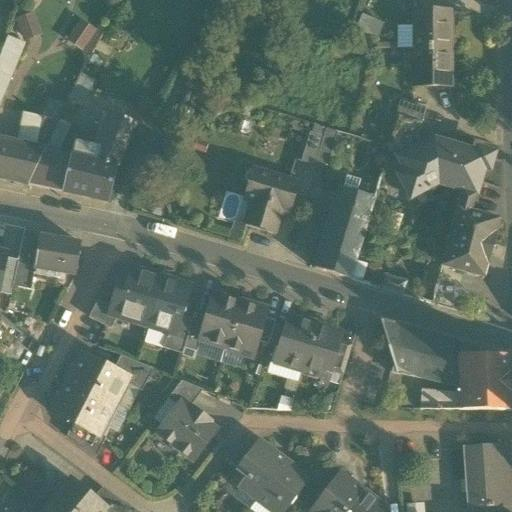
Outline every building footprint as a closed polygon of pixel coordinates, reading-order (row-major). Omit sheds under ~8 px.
[(413,28),(413,50),(450,50),(450,12),(413,12),(413,28)] [(34,13),(13,21),(22,43),(42,36),(34,13)] [(355,32),(376,41),(384,25),(362,15),(355,32)] [(81,21),(66,42),(82,53),(96,31),(81,21)] [(396,50),(413,50),(413,28),(397,28),(396,50)] [(1,51),(0,54),(0,78),(11,83),(25,45),(7,38),(1,51)] [(388,64),(413,64),(413,50),(396,50),(388,50),(388,64)] [(450,89),(450,50),(413,50),(413,64),(412,89),(450,89)] [(0,106),(11,83),(0,78),(0,106)] [(69,100),(80,106),(91,83),(80,78),(69,100)] [(46,99),(43,119),(58,123),(67,104),(46,99)] [(393,151),(398,160),(423,147),(417,136),(421,125),(426,108),(412,104),(401,101),(396,117),(397,118),(388,149),(393,151)] [(0,179),(28,185),(44,152),(58,123),(43,119),(21,115),(14,145),(0,141),(0,179)] [(101,148),(95,163),(114,167),(130,126),(113,119),(101,148)] [(58,123),(44,152),(57,154),(71,126),(58,123)] [(325,131),(323,138),(309,134),(300,163),(314,168),(315,164),(327,167),(337,134),(325,131)] [(74,142),(71,157),(95,163),(101,148),(74,142)] [(398,160),(405,174),(402,184),(410,199),(438,185),(461,192),(475,196),(483,170),(486,158),(476,154),(442,144),(442,146),(431,143),(423,147),(398,160)] [(477,150),(476,154),(486,158),(483,170),(488,172),(493,155),(477,150)] [(71,157),(57,154),(44,152),(28,185),(63,193),(71,157)] [(106,202),(114,167),(95,163),(71,157),(63,193),(106,202)] [(248,229),(273,237),(281,211),(287,213),(296,184),(258,173),(254,185),(250,184),(244,201),(256,204),(248,229)] [(342,191),(356,195),(360,181),(346,177),(342,191)] [(332,275),(350,281),(351,278),(356,262),(365,233),(375,201),(356,195),(342,191),(339,189),(314,270),(332,275)] [(470,214),(475,196),(461,192),(457,210),(470,214)] [(162,208),(143,202),(140,213),(159,218),(162,208)] [(499,221),(470,214),(457,210),(441,268),(483,279),(499,221)] [(384,235),(396,239),(402,216),(390,213),(384,235)] [(243,227),(232,223),(227,240),(237,244),(243,227)] [(38,242),(33,270),(59,274),(75,277),(80,245),(39,238),(38,242)] [(12,288),(30,292),(33,276),(32,276),(33,270),(38,242),(22,239),(17,262),(12,288)] [(6,259),(0,287),(0,294),(10,297),(12,288),(17,262),(6,259)] [(368,265),(356,262),(351,278),(363,282),(368,265)] [(59,274),(33,270),(32,276),(33,276),(58,281),(59,274)] [(116,317),(149,327),(163,281),(132,272),(125,295),(116,292),(114,298),(109,315),(116,317)] [(381,290),(400,296),(404,284),(384,278),(381,290)] [(188,289),(163,281),(149,327),(168,333),(175,335),(180,317),(188,289)] [(110,330),(115,322),(116,317),(109,315),(114,298),(101,293),(88,319),(110,330)] [(225,350),(239,304),(212,296),(205,319),(199,342),(200,342),(225,350)] [(266,312),(239,304),(225,350),(252,358),(257,343),(264,320),(266,312)] [(194,315),(192,321),(184,350),(196,354),(200,342),(199,342),(205,319),(194,315)] [(182,356),(184,350),(192,321),(180,317),(175,335),(168,333),(163,349),(182,356)] [(275,365),(302,373),(316,327),(289,319),(287,326),(280,350),(275,365)] [(257,343),(268,346),(275,323),(264,320),(257,343)] [(397,375),(461,390),(459,356),(480,357),(480,349),(380,320),(384,335),(397,375)] [(287,326),(275,323),(268,346),(280,350),(287,326)] [(143,344),(163,349),(168,333),(149,327),(143,344)] [(341,335),(316,327),(302,373),(327,381),(330,373),(339,342),(341,335)] [(220,365),(225,350),(200,342),(196,354),(195,357),(220,365)] [(330,373),(342,377),(351,346),(339,342),(330,373)] [(225,350),(220,365),(247,373),(252,358),(225,350)] [(81,355),(67,383),(113,407),(125,384),(128,378),(113,371),(81,355)] [(463,412),(510,412),(508,357),(480,357),(459,356),(461,390),(462,397),(463,412)] [(139,391),(141,393),(153,371),(120,357),(113,371),(128,378),(125,384),(139,391)] [(295,394),(302,373),(275,365),(270,363),(266,376),(285,382),(283,391),(295,394)] [(128,414),(113,407),(67,383),(52,413),(73,424),(98,437),(99,435),(105,439),(110,431),(117,435),(128,414)] [(180,404),(189,411),(203,392),(181,383),(167,401),(177,408),(180,404)] [(113,407),(128,414),(139,391),(125,384),(113,407)] [(420,411),(463,412),(462,397),(422,393),(420,411)] [(281,398),(276,412),(290,413),(293,401),(281,398)] [(177,408),(167,401),(152,420),(162,428),(177,408)] [(156,435),(193,463),(217,432),(206,423),(208,421),(196,411),(194,414),(189,411),(180,404),(177,408),(162,428),(156,435)] [(66,437),(96,459),(105,439),(99,435),(98,437),(73,424),(66,437)] [(225,461),(238,471),(253,451),(240,441),(225,461)] [(244,492),(256,501),(285,463),(259,443),(253,451),(238,471),(247,478),(239,489),(244,492)] [(479,510),(485,509),(507,508),(511,507),(511,482),(511,469),(509,445),(497,446),(465,448),(470,510),(479,510)] [(307,480),(285,463),(256,501),(270,511),(271,511),(278,503),(286,509),(288,505),(291,507),(299,495),(297,494),(307,480)] [(312,511),(347,511),(362,493),(340,476),(312,511)] [(69,481),(45,510),(47,511),(102,511),(103,511),(104,510),(94,502),(69,481)] [(103,511),(104,511),(131,511),(132,511),(104,490),(94,502),(104,510),(103,511)] [(249,511),(256,501),(244,492),(237,502),(249,511)] [(381,511),(384,509),(362,493),(347,511),(381,511)] [(270,511),(256,501),(249,511),(250,511),(270,511)] [(278,503),(271,511),(283,511),(286,509),(278,503)]
